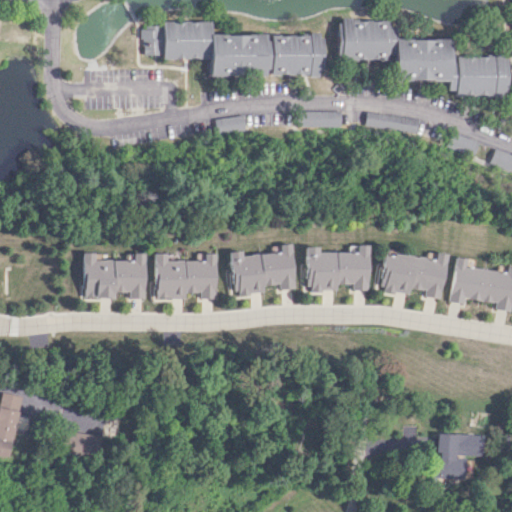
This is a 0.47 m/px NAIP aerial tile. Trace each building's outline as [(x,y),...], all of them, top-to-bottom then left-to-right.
[(335,59),(394,60),(393,79),(445,80),(445,89),(453,90),(453,95),(504,96),(505,56),(448,55),(448,39),(393,38),(393,26),(385,25),(385,19),(335,19),(335,59)] [(140,54),(160,54),(160,58),(207,58),(207,75),(266,75),(319,75),(320,38),(314,38),(314,34),(209,34),(209,23),(140,22),(140,54)] [(296,129),(340,128),(339,110),(296,111),(296,129)] [(417,119),(365,111),(363,125),(415,132),(417,119)] [(216,134),(245,128),(242,114),(213,119),(216,134)] [(472,157),(478,142),(450,132),(444,147),(472,157)] [(511,154),(493,148),(487,163),(511,173),(511,154)] [(290,288),(286,243),(275,244),(276,252),(238,255),(237,250),(224,251),(229,296),(248,294),(248,287),(275,284),(275,289),(290,288)] [(301,246),(302,290),(332,290),(332,283),(347,283),(347,289),(363,289),(363,244),(351,244),(352,252),(314,252),(314,246),(301,246)] [(139,252),(128,252),(129,260),(90,260),(90,252),(78,252),(79,297),(109,296),(109,291),(123,291),(123,298),(140,298),(139,252)] [(212,298),(211,252),(200,252),(200,260),(161,260),(161,252),(149,253),(150,298),(181,298),(181,292),(195,292),(196,298),(212,298)] [(435,298),(440,253),(429,252),(428,258),(379,252),(374,290),(403,294),(404,287),(419,289),(418,296),(435,298)] [(505,311),(511,266),(500,264),(499,271),(458,266),(459,258),(449,257),(443,301),(460,303),(461,298),(490,302),(489,309),(505,311)] [(0,454),(8,456),(19,395),(0,391),(0,454)] [(97,454),(98,434),(65,432),(64,452),(97,454)] [(476,434),(430,432),(429,454),(427,454),(426,477),(461,478),(462,455),(475,455),(476,434)]
